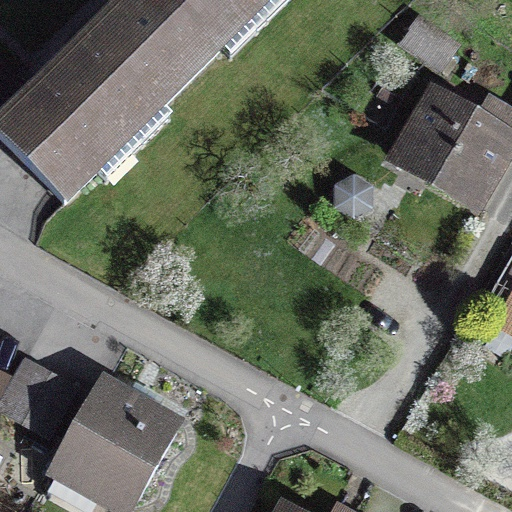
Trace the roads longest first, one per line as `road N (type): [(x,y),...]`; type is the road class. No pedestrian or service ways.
road 1 (residential): [(291,422),(0,254)]
road 2 (residential): [(454,511),(291,422)]
